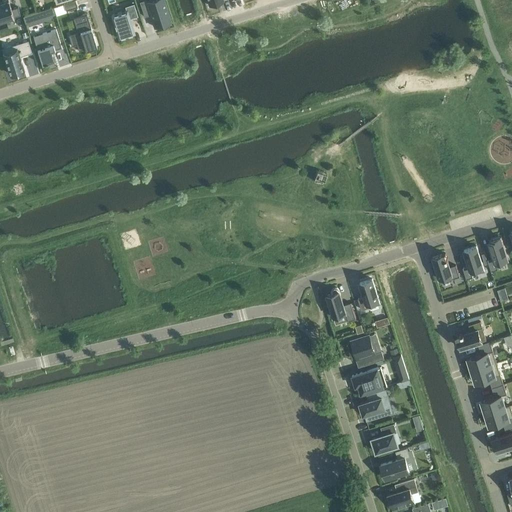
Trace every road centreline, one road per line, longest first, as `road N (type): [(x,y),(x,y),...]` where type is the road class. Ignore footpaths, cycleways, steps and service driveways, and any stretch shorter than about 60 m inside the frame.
road 1 (unclassified): [(0,372),(284,311)]
road 2 (residential): [(416,247),(489,475)]
road 3 (residential): [(284,311),(315,339),(372,511)]
road 4 (unclassified): [(266,8),(110,55)]
road 5 (unclassified): [(284,311),(300,285),(416,247)]
